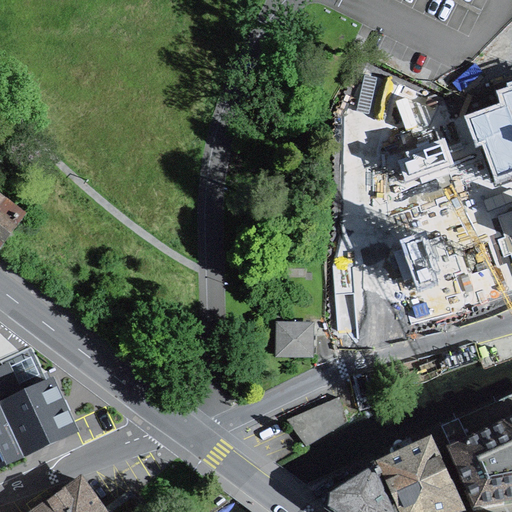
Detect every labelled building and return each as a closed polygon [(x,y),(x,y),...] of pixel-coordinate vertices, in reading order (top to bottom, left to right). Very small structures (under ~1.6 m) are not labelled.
[(482,148),(494,189),(511,183),(511,85),(497,90),(502,106),(463,117),(473,151),(482,148)] [(404,115),(405,132),(421,131),(420,114),(404,115)] [(371,150),(371,227),(459,195),(436,128),(371,150)] [(0,254),(27,218),(0,197),(0,254)] [(511,211),(500,217),(507,237),(498,240),(503,257),(511,254),(511,256),(511,211)] [(401,250),(361,263),(361,291),(396,333),(469,311),(443,235),(401,250)] [(312,323),(276,323),(276,358),(312,358),(312,323)] [(16,343),(0,350),(0,474),(92,432),(16,343)] [(511,397),(442,428),(451,451),(448,453),(473,511),(479,511),(511,505),(511,397)] [(338,399),(287,421),(306,448),(347,423),(338,399)] [(464,511),(431,441),(377,467),(396,511),(464,511)] [(327,495),(324,511),(396,511),(377,467),(327,495)] [(83,480),(35,511),(145,511),(131,491),(104,511),(83,480)]
